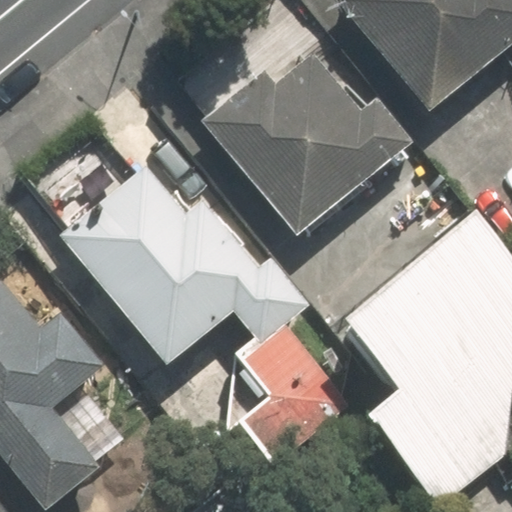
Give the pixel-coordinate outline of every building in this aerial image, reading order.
[(511,0),(336,0),(324,10),(418,125),(511,48),(511,0)] [(347,115),(308,64),(204,144),(284,248),(405,155),(364,102),(347,115)] [(419,153),(388,178),(409,204),(401,210),(427,241),(465,210),(419,153)] [(314,435),(326,395),(275,335),(299,313),(258,265),(244,277),(184,207),(173,216),(138,175),(48,253),(154,375),(216,322),(238,347),(219,363),(257,407),(227,433),(265,477),(314,435)] [(444,511),(499,464),(499,405),(511,393),(511,308),(445,233),(316,348),(371,410),(344,433),(414,511),(444,511)] [(25,337),(0,306),(0,480),(25,511),(44,511),(127,444),(79,386),(91,375),(46,320),(25,337)] [(239,511),(225,495),(201,511),(239,511)]
